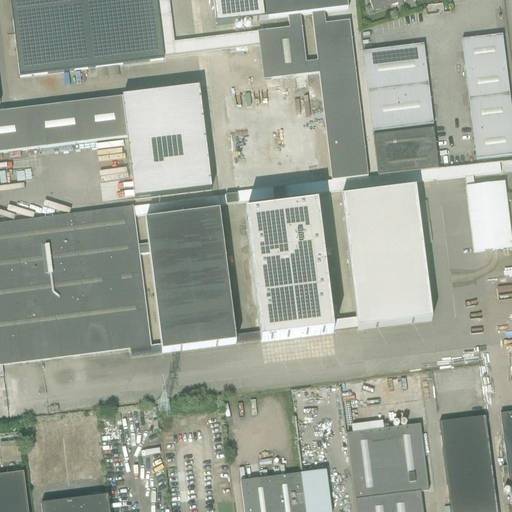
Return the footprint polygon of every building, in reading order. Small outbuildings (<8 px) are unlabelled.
[(9,0),(19,78),(163,61),(163,57),(266,44),(265,32),(174,43),(168,0),(9,0)] [(212,0),(215,27),(287,18),(289,30),(265,32),(266,44),(271,81),(319,75),(331,182),(367,178),(349,22),(325,25),(323,14),(347,11),(346,0),(212,0)] [(408,0),(367,0),(372,13),(397,4),(398,8),(402,7),(401,3),(408,0)] [(505,65),(502,35),(462,40),(466,70),(505,65)] [(367,92),(427,85),(422,45),(363,52),(367,92)] [(505,65),(466,70),(469,99),(509,95),(505,65)] [(427,85),(367,92),(372,132),(432,124),(427,85)] [(122,98),(0,113),(0,154),(127,139),(132,180),(149,178),(152,198),(134,200),(134,201),(211,191),(199,89),(122,98)] [(473,129),(511,124),(511,117),(509,95),(469,99),(473,129)] [(511,124),(473,129),(477,159),(511,154),(511,124)] [(437,168),(432,128),(373,136),(378,175),(437,168)] [(132,208),(133,217),(272,200),(274,212),(286,210),(285,198),(350,190),(433,181),(437,180),(511,172),(511,161),(500,163),(367,178),(331,182),(320,184),(236,194),(236,195),(132,208)] [(473,253),(511,248),(503,183),(465,188),(473,253)] [(331,322),(332,333),(357,330),(357,331),(431,321),(414,189),(340,199),(355,319),(331,322)] [(234,337),(235,345),(260,341),(260,344),(332,335),(332,333),(331,322),(316,207),(286,210),(274,212),(244,216),(259,334),(234,337)] [(1,367),(129,351),(150,348),(138,257),(137,246),(133,217),(132,208),(0,224),(0,377),(3,377),(1,367)] [(137,246),(138,257),(149,255),(160,347),(150,348),(129,351),(130,358),(235,345),(234,337),(219,214),(145,223),(147,245),(137,246)] [(511,511),(511,413),(499,415),(507,478),(503,478),(504,489),(509,489),(511,511)] [(496,511),(485,418),(438,424),(449,511),(496,511)] [(422,511),(420,493),(428,492),(419,426),(345,435),(355,511),(422,511)] [(26,511),(22,475),(0,477),(0,511),(26,511)] [(304,511),(300,476),(240,483),(243,511),(304,511)] [(109,511),(108,497),(40,505),(40,511),(109,511)]
